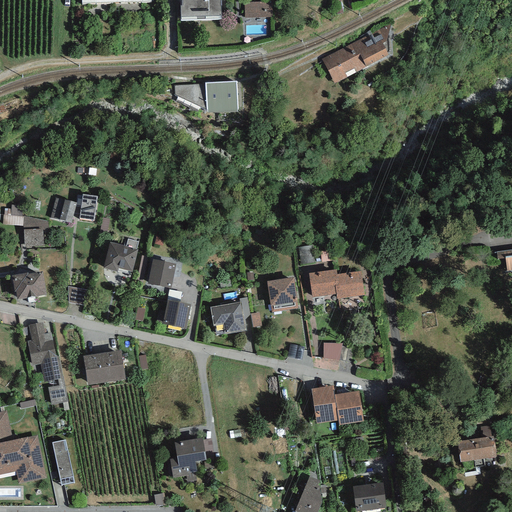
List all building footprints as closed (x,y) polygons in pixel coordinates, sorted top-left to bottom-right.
[(220,0),(180,0),(181,20),(221,19),(220,0)] [(273,1),(243,2),(244,18),(274,17),(273,1)] [(391,24),(321,59),(334,84),(388,55),(383,43),(387,40),(391,24)] [(237,81),(205,82),(205,84),(174,86),(174,95),(206,109),(206,113),(238,112),(237,81)] [(7,104),(0,106),(0,115),(10,112),(7,104)] [(97,196),(82,194),(79,219),(93,221),(97,196)] [(76,203),(55,198),(50,218),(71,223),(76,203)] [(22,205),(11,205),(11,209),(5,209),(4,215),(3,215),(2,224),(23,226),(23,217),(21,217),(22,205)] [(42,229),(24,230),(25,247),(43,246),(42,229)] [(126,247),(110,242),(103,268),(117,272),(118,268),(132,271),(138,250),(136,249),(138,241),(129,239),(126,247)] [(511,249),(496,252),(497,259),(505,258),(507,271),(511,270),(511,249)] [(176,264),(152,259),(148,284),(171,288),(176,264)] [(336,270),(309,273),(312,297),(336,294),(335,285),(338,284),(337,275),(336,270)] [(27,273),(11,275),(14,292),(16,292),(17,299),(46,295),(42,271),(28,274),(27,273)] [(361,271),(337,275),(338,284),(335,285),(336,294),(337,299),(364,295),(361,271)] [(294,277),(267,281),(271,312),(298,308),(294,277)] [(87,290),(68,287),(69,303),(84,305),(87,290)] [(240,302),(210,307),(213,326),(215,326),(216,335),(226,333),(226,334),(246,331),(245,319),(251,318),(247,297),(239,299),(240,302)] [(191,305),(167,300),(162,324),(186,329),(191,305)] [(145,309),(137,308),(135,320),(142,321),(145,309)] [(259,313),(250,314),(252,327),(261,326),(259,313)] [(43,322),(28,325),(31,340),(27,341),(32,365),(41,364),(44,382),(58,379),(59,385),(48,387),(51,405),(68,402),(58,357),(56,357),(51,333),(45,334),(43,322)] [(325,359),(343,360),(344,344),(326,343),(325,359)] [(291,357),(305,358),(306,345),(292,344),(291,357)] [(121,350),(83,356),(87,385),(125,379),(121,350)] [(145,355),(138,356),(141,370),(148,369),(145,355)] [(334,395),(333,385),(311,389),(316,424),(338,421),(334,395)] [(359,391),(334,395),(338,421),(339,425),(364,422),(359,391)] [(19,403),(20,409),(36,406),(35,400),(19,403)] [(0,411),(0,442),(13,440),(6,411),(0,411)] [(477,427),(479,438),(492,436),(490,425),(477,427)] [(0,474),(16,471),(19,484),(46,478),(37,435),(13,440),(0,442),(0,474)] [(479,438),(457,442),(460,462),(497,456),(494,436),(492,436),(479,438)] [(174,442),(177,458),(170,459),(173,478),(186,476),(187,482),(197,481),(195,472),(197,471),(195,462),(206,460),(203,438),(174,442)] [(65,440),(52,442),(61,485),(74,483),(65,440)] [(319,481),(309,477),(295,511),(317,511),(322,501),(319,481)] [(383,483),(353,487),(356,511),(386,508),(383,483)]
